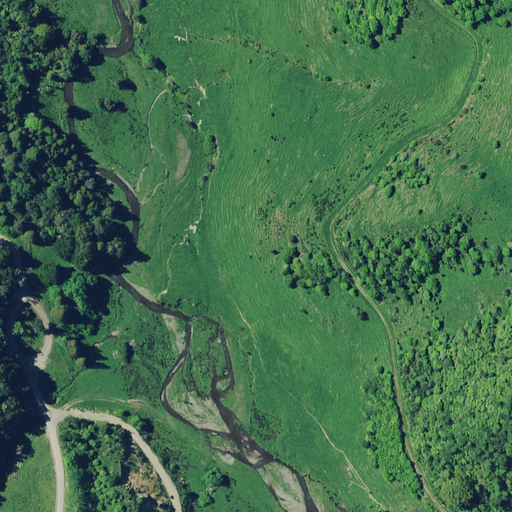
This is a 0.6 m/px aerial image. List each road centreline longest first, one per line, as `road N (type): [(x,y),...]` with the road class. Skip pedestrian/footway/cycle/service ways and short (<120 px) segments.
road 1 (unclassified): [(0,239),(12,289),(2,323),(45,409),(65,472),(62,511)]
road 2 (track): [(45,409),(109,414),(128,426),(163,473),(174,511)]
